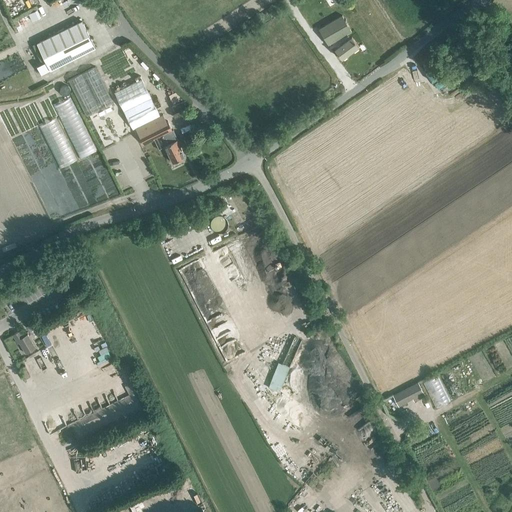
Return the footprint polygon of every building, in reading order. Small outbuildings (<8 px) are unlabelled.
[(319,29),(328,45),(352,31),(343,15),(319,29)] [(40,41),(53,68),(99,46),(85,18),(40,41)] [(352,37),(335,49),(342,58),(359,46),(352,37)] [(114,102),(96,66),(69,79),(87,115),(114,102)] [(144,144),(155,139),(159,149),(165,146),(170,156),(173,162),(185,156),(180,146),(182,145),(179,139),(178,139),(174,129),(173,130),(168,121),(167,121),(164,114),(161,116),(143,78),(115,91),(133,129),(136,127),(144,144)] [(174,103),(182,99),(178,92),(170,96),(174,103)] [(57,103),(79,157),(95,151),(72,97),(57,103)] [(188,106),(185,100),(175,105),(177,110),(188,106)] [(77,160),(56,117),(40,124),(60,168),(77,160)] [(129,139),(104,147),(108,160),(127,154),(124,145),(131,144),(129,139)] [(127,167),(127,179),(141,179),(141,167),(127,167)] [(79,179),(88,204),(120,192),(115,180),(79,179)] [(226,193),(221,195),(225,203),(231,200),(226,193)] [(20,331),(13,335),(18,343),(20,342),(26,353),(36,348),(28,334),(23,337),(20,331)] [(290,368),(297,352),(302,340),(294,337),(282,364),(279,363),(268,387),(276,391),(286,367),(290,368)] [(439,375),(425,380),(435,407),(450,401),(439,375)] [(424,396),(418,383),(393,396),(398,406),(412,399),(414,401),(424,396)]
